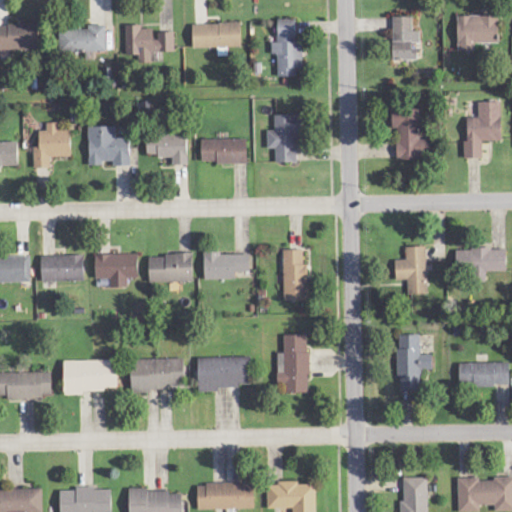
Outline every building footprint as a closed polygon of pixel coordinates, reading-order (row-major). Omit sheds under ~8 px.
[(458,16),(459,52),(476,51),(475,44),(500,43),(499,15),(458,16)] [(394,60),(419,59),(419,45),(421,45),(421,31),(414,31),(413,16),(394,17),(394,60)] [(303,41),(297,42),(296,19),(278,19),(279,42),(272,42),(273,54),(278,54),(278,76),(297,76),(297,69),(304,69),(303,41)] [(242,23),(193,24),(194,48),(242,47),(242,23)] [(0,24),(0,50),(39,50),(39,24),(0,24)] [(106,52),(106,25),(89,25),(89,30),(61,29),(61,51),(106,52)] [(175,32),(156,32),(156,27),(126,26),(126,54),(137,55),(137,61),(152,62),(153,52),(175,52),(175,32)] [(503,141),(502,102),(479,102),(479,118),(468,118),(469,142),(464,142),(465,159),(483,158),(483,141),(503,141)] [(398,160),(431,159),(431,139),(420,140),(420,108),(393,109),(393,129),(398,129),(398,160)] [(298,163),(298,134),(305,134),(305,115),(275,115),(275,131),(268,131),(268,148),(276,148),(276,163),(298,163)] [(72,157),(72,130),(60,130),(60,123),(47,123),(47,130),(40,131),(41,147),(34,147),(35,168),(52,168),(52,157),(72,157)] [(90,166),(103,166),(103,162),(114,161),(114,166),(131,166),(131,138),(116,139),(116,126),(89,127),(90,166)] [(189,135),(148,135),(148,156),(173,156),(174,165),(189,164),(189,135)] [(248,139),(202,140),(203,164),(249,163),(248,139)] [(0,142),(0,166),(19,166),(19,142),(0,142)] [(407,247),(407,260),(397,260),(397,280),(408,280),(409,295),(429,295),(427,247),(407,247)] [(508,249),(457,249),(457,268),(474,268),(474,280),(488,280),(488,272),(507,272),(508,249)] [(284,300),(308,300),(309,264),(304,264),(305,250),(285,250),(284,300)] [(251,253),(205,254),(205,280),(236,280),(236,272),(251,272),(251,253)] [(139,254),(97,255),(97,278),(111,278),(111,288),(129,288),(129,279),(140,278),(139,254)] [(86,280),(85,255),(42,256),(43,282),(86,280)] [(151,283),(194,282),(194,255),(150,256),(151,283)] [(0,282),(32,282),(31,256),(0,256),(0,282)] [(278,353),(279,382),(288,382),(288,393),(310,393),(309,335),(285,335),(285,353),(278,353)] [(434,355),(422,355),(421,335),(399,335),(400,390),(423,390),(423,371),(434,371),(434,355)] [(252,357),(199,358),(200,392),(219,392),(219,387),(252,387),(252,357)] [(133,391),(185,390),(185,359),(132,359),(133,391)] [(65,393),(119,392),(119,360),(65,361),(65,393)] [(511,386),(511,362),(461,363),(461,387),(511,386)] [(52,372),(0,373),(0,399),(52,398),(52,372)] [(429,511),(429,478),(405,478),(405,501),(401,501),(401,511),(429,511)] [(511,478),(459,479),(459,511),(481,511),(481,506),(495,506),(495,511),(497,511),(511,511),(511,478)] [(198,510),(255,509),(255,483),(198,484),(198,510)] [(318,511),(318,483),(268,484),(268,510),(286,510),(286,511),(318,511)] [(0,511),(43,511),(42,488),(0,489),(0,511)] [(60,511),(111,511),(112,489),(61,489),(60,511)] [(130,492),(130,511),(183,511),(183,491),(130,492)]
